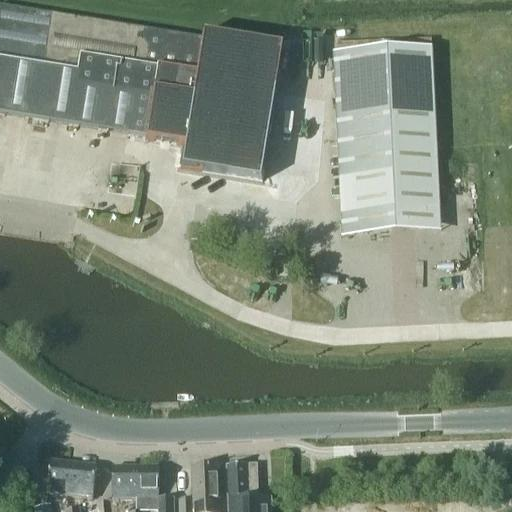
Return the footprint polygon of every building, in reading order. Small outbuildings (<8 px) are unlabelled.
[(0,116),(74,128),(91,23),(0,8),(0,116)] [(217,43),(91,23),(74,128),(224,153),(240,55),(216,51),(217,43)] [(432,50),(332,55),(341,239),(441,234),(432,50)] [(47,497),(71,499),(74,466),(51,463),(47,497)] [(97,469),(74,466),(71,499),(94,502),(97,469)] [(227,467),(228,511),(271,511),(271,500),(258,501),(257,467),(248,467),(248,466),(227,467)] [(219,511),(219,502),(217,468),(192,469),(193,503),(180,504),(180,511),(219,511)] [(135,503),(135,470),(112,470),(112,503),(135,503)] [(159,470),(135,470),(135,503),(136,503),(135,511),(173,511),(174,501),(159,501),(159,470)]
